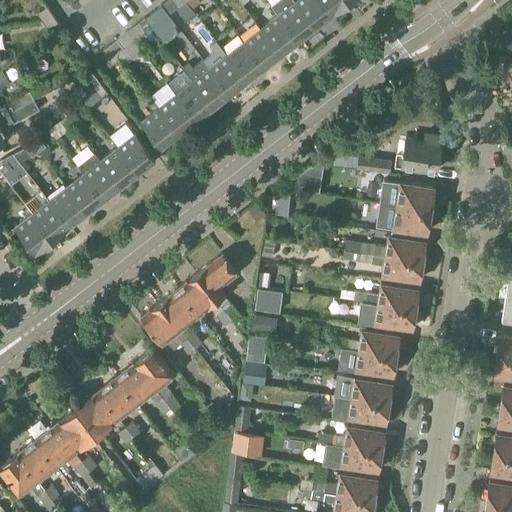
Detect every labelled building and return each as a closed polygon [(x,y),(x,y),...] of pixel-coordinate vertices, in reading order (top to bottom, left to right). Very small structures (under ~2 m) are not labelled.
[(277,0),(270,6),(277,15),(297,41),(314,28),(294,2),(292,0),(277,0)] [(314,28),(331,14),(320,0),(297,0),(294,2),(314,28)] [(320,0),(331,14),(349,1),(347,0),(320,0)] [(52,15),(52,14),(47,6),(37,13),(42,21),(52,15)] [(144,18),(151,27),(157,22),(150,13),(144,18)] [(46,26),(48,30),(58,23),(52,15),(42,21),(46,26)] [(261,28),(281,54),(297,41),(277,15),(261,28)] [(137,23),(144,32),(151,27),(144,18),(143,18),(137,23)] [(243,42),(263,67),(281,54),(261,28),(243,42)] [(109,45),(116,54),(123,49),(116,40),(110,45),(109,45)] [(246,81),(263,67),(243,42),(226,55),(246,81)] [(110,59),(116,54),(109,45),(103,50),(110,59)] [(209,68),(229,94),(246,81),(226,55),(209,68)] [(182,67),(193,81),(213,107),(229,94),(209,68),(203,59),(192,67),(188,62),(182,67)] [(74,78),(86,94),(99,83),(89,70),(74,78)] [(175,95),(195,120),(213,107),(193,81),(175,95)] [(0,118),(34,100),(55,88),(51,82),(30,93),(29,92),(4,105),(4,106),(0,108),(0,107),(0,118)] [(107,93),(99,83),(86,94),(80,98),(88,108),(107,93)] [(177,134),(195,120),(175,95),(157,108),(177,134)] [(0,118),(0,142),(6,139),(0,128),(13,121),(14,123),(39,109),(34,100),(0,118)] [(160,147),(177,134),(157,108),(141,121),(160,147)] [(66,116),(73,125),(80,120),(73,111),(66,116)] [(66,116),(59,121),(66,130),(73,125),(66,116)] [(438,144),(440,134),(424,131),(422,141),(406,138),(404,152),(396,151),(394,165),(402,166),(402,165),(435,171),(439,144),(438,144)] [(118,147),(138,172),(155,159),(135,133),(118,147)] [(32,142),(39,151),(45,146),(38,137),(32,142)] [(32,156),(39,151),(32,142),(25,147),(32,156)] [(120,186),(138,172),(118,147),(101,160),(120,186)] [(77,165),(83,173),(103,199),(120,186),(101,160),(94,152),(77,165)] [(355,169),(360,169),(376,171),(389,173),(390,160),(357,155),(357,156),(351,156),(349,166),(355,167),(355,169)] [(0,159),(0,171),(2,174),(9,168),(1,159),(0,159)] [(86,212),(103,199),(83,173),(66,187),(86,212)] [(379,202),(429,210),(432,187),(383,179),(379,202)] [(49,200),(69,226),(86,212),(66,187),(57,193),(49,200)] [(52,239),(69,226),(49,200),(32,213),(52,239)] [(425,234),(429,210),(379,202),(375,226),(425,234)] [(248,213),(256,222),(265,214),(257,205),(248,213)] [(34,252),(52,239),(32,213),(14,227),(34,252)] [(385,255),(421,261),(424,241),(387,236),(386,247),(385,255)] [(262,256),(271,257),(274,241),(264,239),(262,256)] [(385,255),(386,247),(345,241),(344,250),(373,254),(385,256),(385,255)] [(372,263),(373,254),(344,250),(343,258),(372,263)] [(218,302),(224,309),(231,304),(225,297),(225,296),(218,287),(237,272),(222,253),(196,273),(216,300),(218,302)] [(418,281),(421,261),(385,255),(385,256),(382,276),(418,281)] [(511,261),(510,263),(501,317),(511,319),(511,261)] [(198,314),(216,300),(196,273),(177,287),(198,314)] [(415,298),(417,289),(380,283),(378,295),(354,291),(345,290),(343,298),(353,300),(414,309),(415,298)] [(194,348),(202,342),(186,322),(198,314),(177,287),(159,302),(179,328),(194,348)] [(411,329),(414,309),(353,300),(352,308),(364,310),(376,312),(374,323),(411,329)] [(194,348),(179,328),(159,302),(140,316),(160,343),(161,342),(169,353),(181,344),(188,353),(194,348)] [(224,309),(232,319),(234,322),(241,317),(231,304),(224,309)] [(225,324),(232,319),(224,309),(217,314),(225,324)] [(277,318),(253,315),(251,331),(275,334),(277,318)] [(395,355),(398,335),(361,330),(359,341),(348,340),(335,337),(334,346),(358,349),(395,355)] [(511,358),(511,337),(499,336),(496,356),(511,358)] [(392,375),(395,355),(358,349),(334,346),(317,343),(316,352),(333,354),(357,358),(355,369),(392,375)] [(173,411),(180,405),(163,383),(175,374),(153,347),(135,362),(155,388),(171,408),(173,411)] [(511,358),(496,356),(493,376),(511,378),(511,358)] [(264,361),(244,359),(241,382),(261,384),(264,361)] [(171,408),(155,388),(135,362),(116,376),(136,403),(149,393),(156,403),(164,413),(171,408)] [(118,417),(136,403),(116,376),(97,391),(118,417)] [(354,377),(351,397),(387,403),(390,383),(354,377)] [(241,382),(238,405),(250,407),(268,409),(271,386),(261,384),(241,382)] [(500,405),(511,407),(511,386),(504,385),(500,405)] [(93,437),(118,417),(97,391),(72,410),(93,437)] [(387,403),(351,397),(348,417),(384,423),(387,403)] [(209,412),(216,407),(212,402),(205,407),(209,412)] [(236,405),(233,430),(236,430),(247,432),(250,407),(238,405),(236,405)] [(511,427),(511,407),(500,405),(497,425),(511,427)] [(224,418),(216,407),(209,412),(217,423),(224,418)] [(73,451),(93,437),(72,410),(53,425),(73,451)] [(125,427),(133,437),(140,431),(133,421),(125,427)] [(54,466),(73,451),(53,425),(34,439),(54,466)] [(343,446),(380,451),(383,431),(347,425),(345,437),(333,435),(331,443),(331,444),(343,446)] [(127,441),(133,437),(125,427),(119,432),(127,441)] [(260,433),(247,432),(236,430),(233,451),(257,454),(260,433)] [(320,433),(319,441),(326,442),(331,443),(333,435),(320,433)] [(511,456),(511,435),(496,433),(493,453),(511,456)] [(191,436),(172,450),(180,460),(198,446),(191,436)] [(36,480),(54,466),(34,439),(16,454),(36,480)] [(343,446),(340,465),(377,471),(380,451),(343,446)] [(226,477),(240,478),(243,454),(229,453),(226,477)] [(511,456),(493,453),(490,473),(511,476),(511,456)] [(43,489),(36,480),(16,454),(0,466),(0,472),(17,494),(29,485),(49,511),(61,511),(51,499),(43,489)] [(81,461),(88,471),(95,465),(88,456),(81,461)] [(144,488),(162,474),(151,460),(133,475),(143,488),(144,488)] [(82,476),(88,471),(81,461),(74,465),(82,476)] [(88,471),(82,476),(91,487),(97,482),(88,471)] [(372,498),(375,478),(339,473),(337,485),(325,483),(324,491),(336,493),(372,498)] [(237,503),(240,478),(226,477),(223,501),(237,503)] [(324,491),(325,483),(301,479),(300,488),(324,491)] [(511,484),(489,481),(486,501),(511,505),(511,484)] [(43,489),(51,499),(59,493),(51,483),(43,489)] [(97,483),(90,488),(107,511),(110,511),(116,509),(97,483)] [(323,500),(324,491),(300,488),(299,496),(310,498),(323,500)] [(91,511),(99,511),(100,511),(85,491),(79,496),(91,511)] [(370,511),(372,498),(336,493),(324,491),(323,500),(334,502),(332,511),(370,511)] [(511,511),(511,505),(486,501),(484,511),(511,511)] [(234,511),(236,504),(223,502),(221,511),(234,511)]
